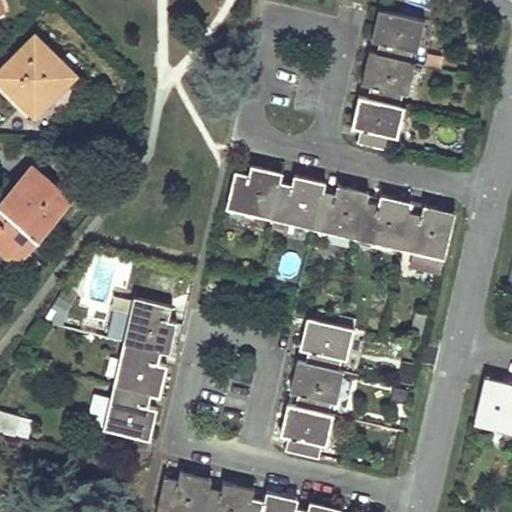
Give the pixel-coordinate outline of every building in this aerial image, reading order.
[(376,25),(382,26),(385,10),(379,9),(376,25)] [(377,55),(415,64),(425,20),(385,10),(382,26),(376,25),(371,40),(380,42),(377,55)] [(41,108),(57,91),(73,75),(35,38),(0,74),(0,77),(22,99),(26,94),(41,108)] [(364,69),(371,70),(375,54),(368,53),(364,69)] [(367,98),(405,107),(415,64),(377,55),(375,54),(371,70),(364,69),(363,74),(361,83),(370,85),(367,98)] [(355,111),(361,113),(365,97),(359,96),(355,111)] [(395,150),(405,107),(367,98),(365,97),(361,113),(355,111),(354,115),(351,127),(361,129),(357,142),(395,150)] [(227,208),(270,218),(278,180),(279,178),(265,175),(267,169),(252,165),(250,174),(236,171),(227,208)] [(0,248),(26,272),(32,265),(39,257),(29,249),(72,200),(34,167),(0,204),(0,248)] [(279,178),(280,172),(267,169),(265,175),(279,178)] [(270,218),(313,227),(321,190),(322,187),(309,184),(310,179),(296,175),(294,184),(278,180),(270,218)] [(322,187),(323,182),(310,179),(309,184),(322,187)] [(313,227),(357,237),(366,200),(366,197),(353,194),(354,189),(340,185),(338,194),(321,190),(313,227)] [(366,197),(368,192),(354,189),(353,194),(366,197)] [(408,209),(409,207),(397,204),(398,198),(384,195),(382,203),(366,200),(357,237),(399,247),(408,209)] [(409,207),(410,201),(398,198),(397,204),(409,207)] [(408,209),(399,247),(413,250),(409,269),(440,277),(454,218),(440,214),(441,209),(426,205),(424,213),(408,209)] [(454,218),(455,212),(441,209),(440,214),(454,218)] [(134,297),(124,340),(162,349),(165,350),(168,336),(174,337),(177,323),(173,322),(168,321),(172,305),(134,297)] [(426,315),(421,313),(416,312),(410,335),(421,337),(426,315)] [(337,324),(339,317),(324,313),(322,320),(337,324)] [(304,332),(310,334),(314,318),(308,317),(304,332)] [(354,320),(339,317),(337,324),(352,327),(354,320)] [(337,324),(322,320),(314,318),(310,334),(304,332),(301,348),(309,350),(306,362),(344,371),(354,328),(352,327),(337,324)] [(174,337),(168,336),(165,350),(171,351),(174,337)] [(114,384),(151,393),(154,393),(157,379),(164,381),(167,368),(158,365),(162,349),(124,340),(114,384)] [(294,376),(300,378),(304,362),(298,360),(294,376)] [(296,405),(333,414),(344,371),(306,362),(304,362),(300,378),(294,376),(292,383),(290,391),(299,394),(296,405)] [(500,389),(502,381),(486,377),(485,385),(500,389)] [(164,381),(157,379),(154,393),(161,395),(164,381)] [(476,423),(511,431),(511,383),(502,381),(500,389),(485,385),(476,423)] [(148,409),(151,393),(114,384),(104,428),(143,437),(147,423),(154,424),(157,411),(148,409)] [(284,419),(290,421),(294,405),(287,403),(284,419)] [(322,459),(333,414),(296,405),(294,405),(290,421),(284,419),(282,427),(280,434),(289,436),(286,450),(322,459)] [(0,432),(10,435),(14,416),(0,413),(0,432)] [(147,423),(143,437),(150,439),(154,424),(147,423)] [(156,511),(203,511),(210,486),(210,484),(192,480),(193,474),(180,471),(178,479),(165,476),(156,511)] [(210,484),(211,478),(193,474),(192,480),(210,484)] [(203,511),(250,511),(254,497),(254,494),(236,490),(238,484),(223,481),(221,489),(210,486),(203,511)] [(254,494),(255,488),(238,484),(236,490),(254,494)] [(250,511),(295,511),(296,507),(297,504),(280,500),(281,494),(267,491),(265,499),(254,497),(250,511)] [(297,504),(298,498),(281,494),(280,500),(297,504)] [(484,500),(483,505),(481,510),(490,511),(496,511),(499,503),(484,500)] [(296,507),(295,511),(329,511),(323,511),(324,504),(309,501),(307,509),(296,507)]
